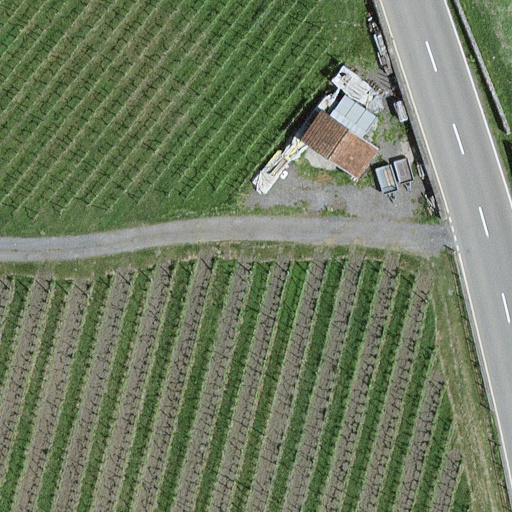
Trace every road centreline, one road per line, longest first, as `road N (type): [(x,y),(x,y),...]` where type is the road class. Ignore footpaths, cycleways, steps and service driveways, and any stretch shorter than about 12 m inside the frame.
road 1 (track): [(0,255),(26,261),(195,228),(489,253)]
road 2 (secondary): [(511,357),(457,120),(415,0)]
